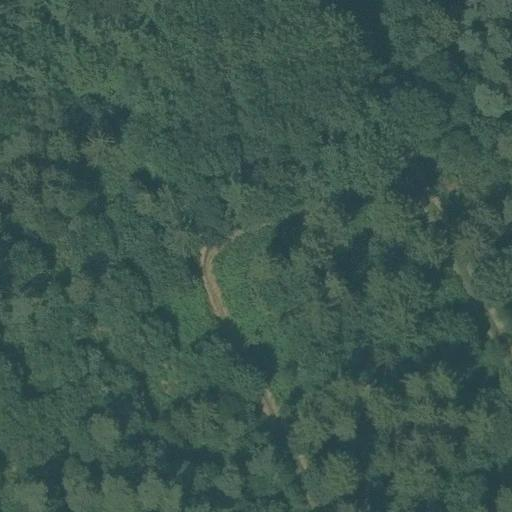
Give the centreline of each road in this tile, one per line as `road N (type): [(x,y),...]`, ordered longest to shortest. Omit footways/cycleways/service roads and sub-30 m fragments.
road 1 (unknown): [(336,511),(226,277),(225,246),(256,214),(399,145)]
road 2 (track): [(511,346),(318,0)]
